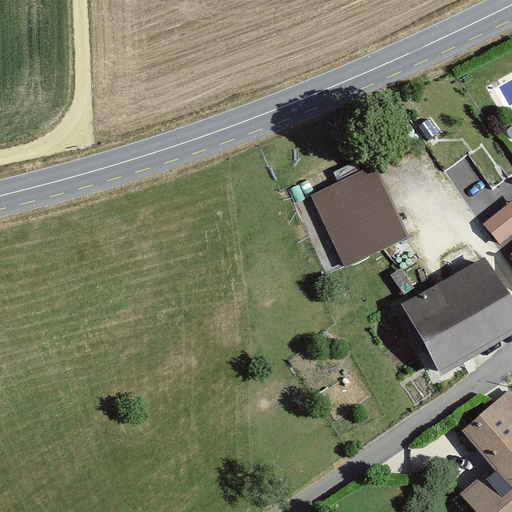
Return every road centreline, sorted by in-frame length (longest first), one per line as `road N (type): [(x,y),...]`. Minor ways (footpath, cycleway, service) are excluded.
road 1 (secondary): [(0,195),(268,112),(511,3)]
road 2 (unclassified): [(511,355),(290,511)]
road 3 (track): [(0,152),(60,138),(78,114),(80,0)]
